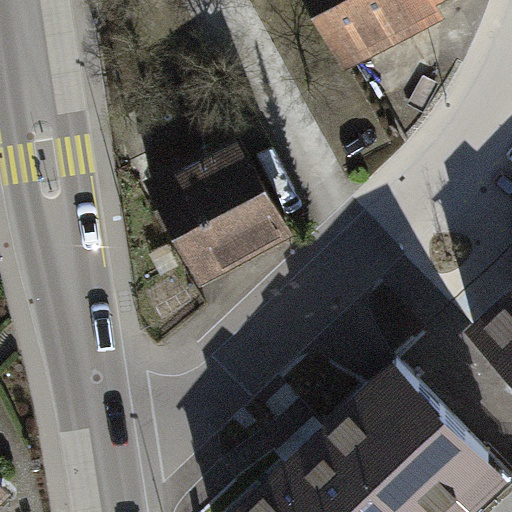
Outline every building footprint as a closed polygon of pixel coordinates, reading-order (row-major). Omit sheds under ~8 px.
[(319,0),(341,40),(415,0),(319,0)] [(352,52),(375,93),(423,68),(401,26),(352,52)] [(181,83),(212,140),(233,128),(201,71),(181,83)] [(154,181),(201,265),(285,219),(240,135),(187,163),(174,139),(150,151),(154,181)] [(511,288),(474,324),(511,363),(511,288)] [(397,356),(233,511),(425,511),(489,452),(397,356)]
